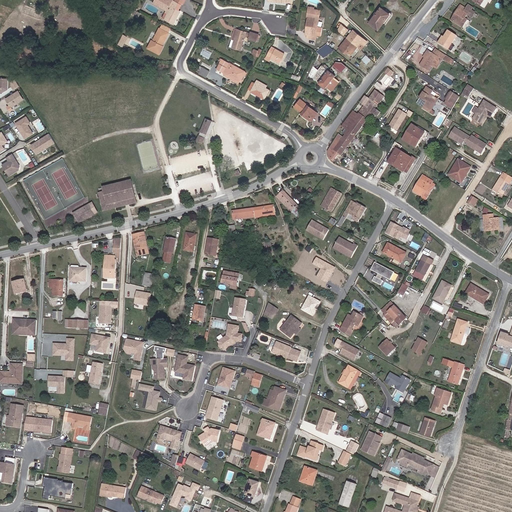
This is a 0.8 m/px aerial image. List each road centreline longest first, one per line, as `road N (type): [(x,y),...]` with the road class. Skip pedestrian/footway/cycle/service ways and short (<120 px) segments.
road 1 (tertiary): [(42,244),(180,213),(300,162)]
road 2 (unclassified): [(206,14),(182,71),(294,135),(303,150)]
road 3 (unclassified): [(395,199),(326,327),(307,385)]
road 4 (tertiary): [(436,0),(318,151)]
road 5 (unclassified): [(451,444),(510,279)]
road 6 (residential): [(307,385),(246,359),(209,357),(187,409)]
road 7 (track): [(180,213),(157,120),(182,71)]
road 8 (unclassified): [(307,385),(267,511)]
road 9 (residential): [(511,125),(443,235)]
